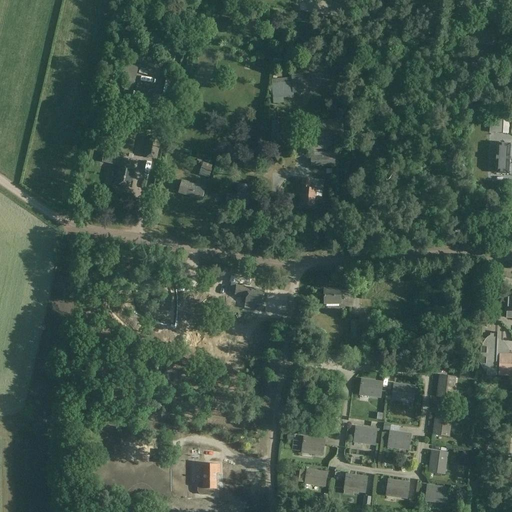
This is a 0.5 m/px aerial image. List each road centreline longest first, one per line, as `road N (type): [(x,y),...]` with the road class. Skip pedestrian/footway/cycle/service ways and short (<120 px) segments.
road 1 (track): [(299,260),(98,233),(69,224),(0,179)]
road 2 (track): [(274,511),(277,400),(299,260)]
road 3 (track): [(511,253),(299,260)]
